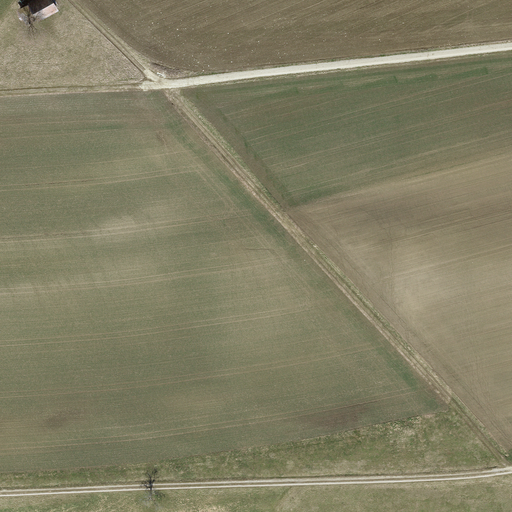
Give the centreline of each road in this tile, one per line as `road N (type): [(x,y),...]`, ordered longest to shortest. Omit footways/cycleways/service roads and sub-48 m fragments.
road 1 (track): [(511,466),(164,85)]
road 2 (track): [(0,492),(511,469)]
road 3 (track): [(511,49),(164,85)]
